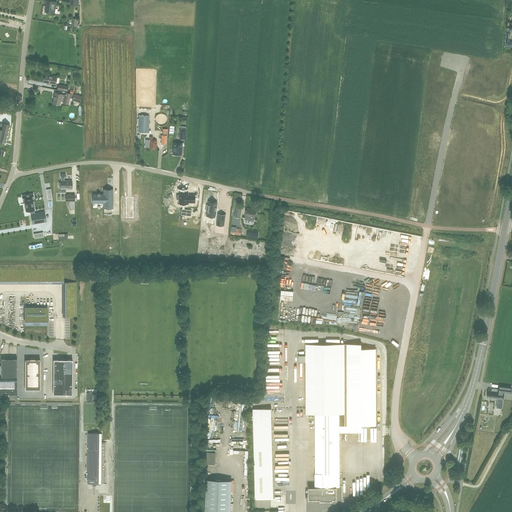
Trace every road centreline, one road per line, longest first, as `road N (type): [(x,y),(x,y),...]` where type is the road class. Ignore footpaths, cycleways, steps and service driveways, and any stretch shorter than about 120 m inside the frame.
road 1 (unclassified): [(427,226),(123,164),(11,175)]
road 2 (unclassified): [(414,460),(395,430),(394,405),(427,226)]
road 3 (secondary): [(465,406),(504,228)]
road 4 (unclassified): [(11,175),(31,0)]
